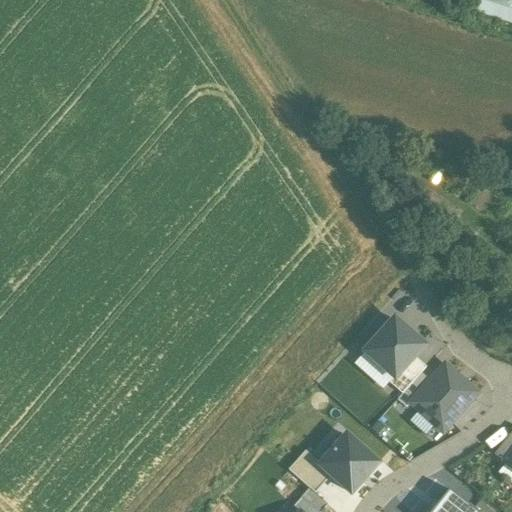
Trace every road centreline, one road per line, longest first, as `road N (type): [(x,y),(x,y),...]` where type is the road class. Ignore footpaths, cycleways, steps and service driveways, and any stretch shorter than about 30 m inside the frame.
road 1 (track): [(224,0),(423,291)]
road 2 (residential): [(365,511),(380,493),(444,458),(511,401)]
road 3 (residential): [(423,291),(464,353),(511,378)]
